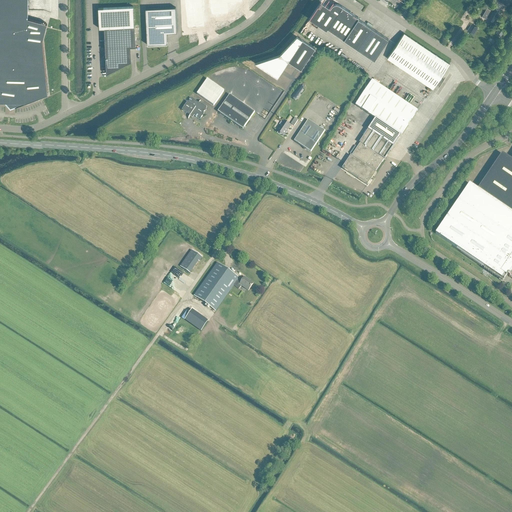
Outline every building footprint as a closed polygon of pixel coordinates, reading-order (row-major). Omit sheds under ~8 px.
[(0,0),(0,101),(5,101),(10,107),(17,105),(44,95),(45,95),(45,79),(46,79),(43,39),(44,33),(42,32),(42,21),(28,17),(28,0),(0,0)] [(200,0),(185,0),(188,28),(203,27),(200,0)] [(240,0),(211,0),(212,16),(227,15),(226,5),(241,4),(240,0)] [(321,1),(309,18),(326,30),(327,28),(374,59),(388,38),(358,18),(359,17),(340,4),(339,4),(337,3),(336,3),(335,3),(334,4),(333,4),(332,5),(331,6),(330,8),(329,7),(321,1)] [(491,10),(491,9),(491,8),(486,5),(480,15),(485,18),(487,16),(488,17),(487,17),(493,21),(496,15),(498,16),(499,16),(500,16),(501,13),(500,13),(501,12),(499,11),(499,10),(494,6),(491,10)] [(133,6),(98,7),(99,28),(104,27),(106,73),(131,61),(130,46),(135,46),(133,6)] [(147,43),(167,42),(167,32),(177,32),(176,6),(145,8),(147,43)] [(463,27),(467,21),(454,13),(450,20),(463,27)] [(474,34),(478,27),(471,23),(467,30),(474,34)] [(500,37),(504,31),(499,27),(495,34),(500,37)] [(433,88),(449,63),(404,32),(387,57),(433,88)] [(302,39),(297,36),(279,55),(255,63),(277,77),(288,61),(301,69),(315,48),(302,39)] [(213,107),(224,91),(207,80),(197,95),(213,107)] [(351,157),(342,169),(367,186),(373,177),(372,177),(384,160),(417,111),(372,81),(355,106),(375,119),(359,143),(360,144),(351,157)] [(296,99),(302,91),(298,88),(292,97),(296,99)] [(243,130),(255,113),(229,95),(217,112),(243,130)] [(198,104),(191,99),(188,103),(187,102),(181,111),(192,118),(193,116),(200,120),(204,114),(203,114),(207,109),(199,103),(198,104)] [(310,153),(324,132),(322,130),(319,129),(308,121),(294,142),(310,153)] [(284,137),(290,127),(283,122),(276,132),(284,137)] [(469,184),(436,234),(504,281),(507,276),(509,278),(511,276),(511,277),(511,161),(502,154),(478,190),(469,184)] [(190,274),(201,258),(191,251),(180,267),(190,274)] [(240,283),(237,281),(239,279),(217,264),(194,296),(215,312),(233,286),(239,290),(241,286),(248,291),(253,284),(244,278),(240,283)]
